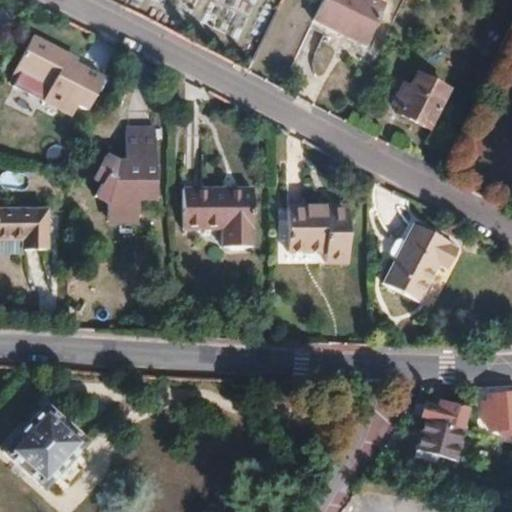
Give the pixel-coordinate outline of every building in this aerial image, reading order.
[(382,0),(321,0),(312,18),(362,43),(384,1),(382,0)] [(62,63),(64,58),(29,41),(7,84),(14,89),(21,77),(48,91),(40,108),(68,122),(74,111),(84,117),(101,83),(62,63)] [(445,89),(413,74),(407,86),(399,82),(395,92),(402,98),(395,113),(426,127),(445,89)] [(152,196),(151,124),(122,124),(122,164),(113,165),(113,157),(102,152),(91,173),(101,179),(93,195),(103,202),(104,217),(135,216),(135,196),(152,196)] [(251,235),(250,177),(180,179),(180,217),(222,218),(222,236),(251,235)] [(42,248),(43,209),(0,207),(0,251),(20,253),(20,247),(42,248)] [(346,264),(345,208),(285,209),(287,254),(323,253),(324,265),(346,264)] [(456,247),(410,224),(401,241),(393,259),(380,284),(418,304),(436,267),(444,272),(456,247)] [(393,259),(401,241),(397,239),(393,241),(387,252),(389,257),(393,259)] [(510,427),(511,426),(511,392),(487,394),(488,405),(482,405),(483,420),(489,420),(489,428),(499,428),(499,433),(510,432),(510,427)] [(423,419),(459,429),(465,407),(437,399),(435,405),(422,401),(420,406),(415,417),(423,419)] [(413,404),(408,415),(415,417),(420,406),(413,404)] [(45,490),(86,444),(45,408),(5,454),(45,490)] [(445,470),(449,461),(459,429),(423,419),(410,460),(434,467),(445,470)]
